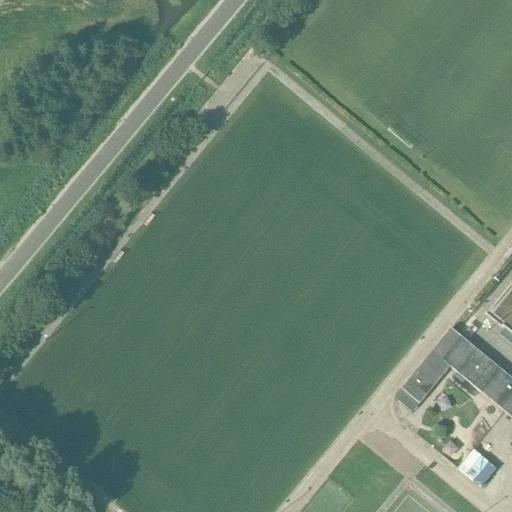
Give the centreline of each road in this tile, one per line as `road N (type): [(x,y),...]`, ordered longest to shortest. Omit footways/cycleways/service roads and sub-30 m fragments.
road 1 (unclassified): [(0,290),(237,0)]
road 2 (unknown): [(356,428),(511,240)]
road 3 (unknown): [(457,511),(356,428)]
